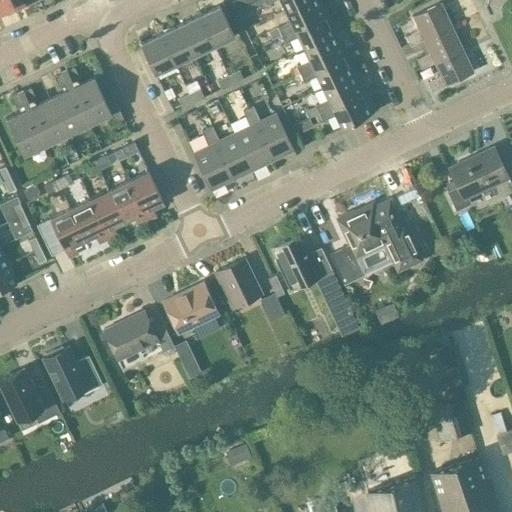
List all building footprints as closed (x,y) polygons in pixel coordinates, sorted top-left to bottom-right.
[(0,0),(0,12),(13,6),(10,0),(0,0)] [(10,0),(13,6),(15,10),(36,0),(10,0)] [(244,0),(234,0),(232,1),(236,9),(246,4),(244,0)] [(281,0),(286,9),(304,0),(265,0),(267,3),(273,0),(281,0)] [(326,14),(319,0),(304,0),(286,9),(291,21),(278,27),(282,35),(326,14)] [(411,45),(423,39),(452,26),(441,2),(412,16),(418,30),(406,35),(411,45)] [(246,4),(236,9),(239,17),(250,12),(246,4)] [(219,6),(199,15),(213,45),(233,35),(219,6)] [(335,33),(326,14),(282,35),(285,42),(298,36),(304,48),(335,33)] [(213,45),(199,15),(180,24),(194,54),(213,45)] [(194,54),(180,24),(160,34),(175,63),(194,54)] [(452,26),(423,39),(429,53),(417,58),(421,68),(434,62),(462,49),(452,26)] [(278,27),(269,32),(272,40),(282,35),(278,27)] [(335,33),(304,48),(310,60),(297,67),(300,74),(345,52),(335,33)] [(175,63),(160,34),(141,43),(155,73),(175,63)] [(473,72),(462,49),(434,62),(440,75),(428,81),(432,91),(473,72)] [(354,72),(345,52),(300,74),(304,81),(317,75),(323,87),(354,72)] [(75,67),(70,69),(95,121),(111,113),(115,122),(123,118),(102,73),(80,84),(78,79),(80,78),(75,67)] [(71,132),(95,121),(70,69),(55,76),(60,88),(63,86),(65,91),(54,96),(71,132)] [(228,76),(232,83),(243,78),(239,70),(228,76)] [(354,72),(323,87),(328,99),(315,106),(319,113),(363,91),(354,72)] [(221,88),(232,83),(228,76),(217,81),(221,88)] [(196,80),(185,86),(189,94),(200,89),(196,80)] [(71,132),(54,96),(36,104),(34,100),(37,99),(31,87),(23,91),(48,143),(71,132)] [(189,94),(193,102),(204,96),(200,89),(189,94)] [(48,143),(23,91),(12,97),(17,108),(20,107),(22,111),(7,118),(24,154),(48,143)] [(373,111),(363,91),(319,113),(322,121),(336,114),(341,126),(373,111)] [(182,107),(193,102),(189,94),(178,99),(182,107)] [(248,108),(243,110),(247,118),(257,113),(253,106),(248,108)] [(315,106),(306,110),(309,117),(319,113),(315,106)] [(250,125),(234,133),(252,169),(273,159),(255,123),(260,120),(257,113),(247,118),(250,125)] [(260,120),(255,123),(273,159),(293,150),(276,113),(260,120)] [(207,128),(202,131),(205,137),(215,133),(212,126),(207,128)] [(209,145),(192,153),(210,189),(231,179),(214,142),(219,140),(215,133),(205,137),(209,145)] [(219,140),(214,142),(231,179),(252,169),(234,133),(219,140)] [(126,156),(127,156),(139,150),(134,141),(122,147),(126,156)] [(449,168),(458,187),(448,192),(456,210),(471,203),(467,196),(507,177),(493,147),(449,168)] [(95,160),(99,169),(112,163),(107,154),(95,160)] [(87,175),(99,169),(95,160),(83,166),(87,175)] [(5,166),(0,167),(0,175),(3,181),(10,177),(5,166)] [(128,180),(147,219),(156,215),(152,207),(164,202),(148,170),(128,180)] [(56,179),(60,188),(73,182),(68,173),(56,179)] [(10,177),(3,181),(8,192),(15,189),(10,177)] [(48,194),(60,188),(56,179),(44,185),(48,194)] [(138,223),(147,219),(128,180),(109,189),(124,221),(135,216),(138,223)] [(39,191),(36,184),(23,189),(29,202),(36,198),(39,191)] [(113,226),(124,221),(109,189),(89,198),(108,238),(117,234),(113,226)] [(108,238),(89,198),(70,208),(85,240),(96,234),(99,242),(108,238)] [(18,202),(11,205),(16,217),(24,213),(18,202)] [(398,266),(418,258),(403,224),(399,226),(388,202),(373,209),(371,206),(353,214),(352,212),(336,219),(349,246),(333,254),(345,279),(362,271),(354,254),(386,239),(398,266)] [(74,245),(85,240),(70,208),(50,217),(68,257),(78,252),(74,245)] [(24,213),(16,217),(22,228),(29,225),(24,213)] [(320,276),(332,270),(321,247),(310,252),(302,234),(273,248),(290,285),(318,272),(320,276)] [(35,236),(28,240),(33,251),(40,248),(35,236)] [(3,245),(0,245),(0,267),(11,262),(3,245)] [(40,248),(33,251),(38,263),(46,260),(40,248)] [(233,306),(260,293),(244,259),(217,272),(233,306)] [(0,289),(20,280),(11,262),(0,267),(0,289)] [(275,274),(268,277),(276,295),(283,292),(275,274)] [(205,284),(165,303),(180,334),(220,316),(205,284)] [(414,285),(408,298),(419,303),(425,290),(414,285)] [(274,292),(259,299),(269,320),(284,314),(274,292)] [(118,358),(127,354),(158,340),(162,350),(173,345),(164,324),(153,329),(144,310),(104,329),(118,358)] [(185,339),(173,345),(188,377),(200,372),(185,339)] [(75,361),(68,346),(58,351),(54,349),(46,352),(46,357),(43,358),(62,398),(65,396),(69,399),(102,383),(88,354),(75,361)] [(450,349),(437,352),(440,364),(453,361),(450,349)] [(0,378),(0,384),(17,419),(33,411),(38,422),(60,411),(47,386),(35,392),(23,368),(0,378)] [(457,390),(445,394),(448,403),(460,400),(457,390)] [(422,392),(398,399),(404,416),(427,409),(422,392)] [(448,403),(431,409),(441,440),(472,430),(462,399),(460,400),(448,403)] [(511,428),(505,430),(500,412),(489,415),(502,454),(511,450),(511,428)] [(246,443),(225,451),(230,465),(251,458),(246,443)] [(439,495),(486,480),(479,457),(432,472),(439,495)] [(423,511),(415,478),(393,484),(367,491),(372,511),(423,511)] [(496,511),(486,480),(439,495),(444,511),(496,511)] [(336,511),(332,494),(307,501),(308,503),(310,511),(336,511)] [(106,511),(101,502),(85,511),(106,511)]
